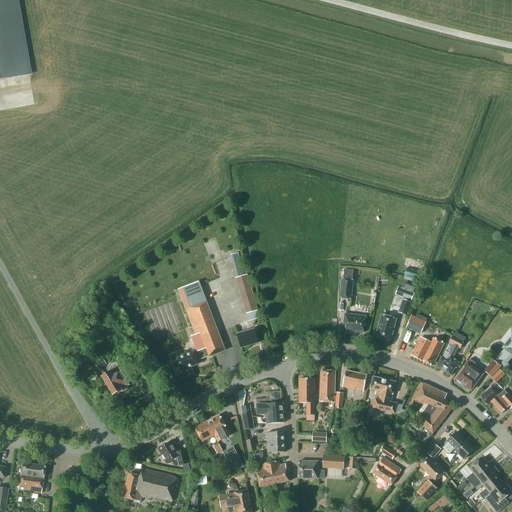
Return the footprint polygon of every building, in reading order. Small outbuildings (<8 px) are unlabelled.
[(0,0),(0,80),(31,74),(17,0),(0,0)] [(212,254),(217,268),(226,265),(225,261),(229,259),(240,255),(237,245),(212,254)] [(404,277),(418,281),(420,272),(406,268),(404,277)] [(247,275),(235,278),(246,314),(258,310),(247,275)] [(351,300),(354,280),(342,278),(339,298),(351,300)] [(404,298),(398,313),(406,316),(415,293),(413,293),(415,288),(403,283),(401,288),(398,287),(395,295),(404,298)] [(197,351),(194,352),(178,359),(182,370),(199,364),(197,361),(209,357),(209,358),(225,351),(203,294),(200,295),(196,284),(179,291),(196,336),(192,337),(197,351)] [(175,302),(147,312),(156,340),(185,330),(175,302)] [(364,333),(366,316),(345,314),(344,324),(346,324),(345,332),(352,333),(352,331),(364,333)] [(391,341),(397,319),(382,315),(376,337),(391,341)] [(412,316),(407,326),(421,332),(426,322),(412,316)] [(241,348),(258,343),(254,329),(237,334),(241,348)] [(493,360),(484,372),(492,378),(510,355),(511,356),(511,335),(502,349),(503,350),(494,361),(493,360)] [(433,366),(444,343),(434,338),(431,343),(421,337),(412,354),(411,355),(433,366)] [(460,362),(452,357),(457,348),(459,349),(463,343),(453,337),(449,343),(450,344),(442,358),(437,367),(451,376),(456,368),(457,368),(460,362)] [(95,364),(98,369),(106,365),(103,359),(95,364)] [(484,374),(473,366),(475,364),(469,359),(467,362),(467,361),(463,366),(465,368),(456,379),(457,380),(458,382),(461,384),(463,384),(472,390),(484,374)] [(126,386),(130,384),(118,365),(110,370),(111,371),(102,377),(114,396),(118,393),(119,394),(128,389),(126,386)] [(500,370),(492,378),(497,383),(505,375),(500,370)] [(323,371),(321,371),(320,392),(320,402),(334,403),(335,392),(336,372),(333,371),(323,371)] [(367,376),(347,371),(343,387),(363,392),(367,376)] [(395,414),(397,404),(391,403),(396,383),(374,378),(371,390),(377,391),(376,395),(380,396),(379,400),(375,399),(373,409),(395,414)] [(300,380),(300,391),(315,391),(315,380),(300,380)] [(412,399),(425,405),(420,411),(423,414),(425,416),(419,423),(433,434),(454,407),(445,400),(447,394),(420,382),(412,399)] [(491,402),(492,402),(499,395),(491,386),(486,391),(486,393),(481,398),(488,405),(491,402)] [(315,391),(300,391),(300,403),(308,403),(308,415),(316,415),(315,391)] [(499,395),(492,402),(502,414),(508,408),(509,407),(511,409),(511,408),(511,397),(508,393),(505,396),(502,392),(499,395)] [(343,393),(336,393),(335,408),(342,409),(343,393)] [(267,414),(283,413),(283,403),(256,405),(257,415),(267,415),(267,414)] [(403,406),(397,405),(395,414),(399,415),(406,418),(409,413),(401,409),(403,406)] [(243,414),(250,413),(248,406),(241,407),(243,414)] [(252,413),(241,415),(244,431),(255,429),(252,413)] [(267,414),(267,415),(267,424),(284,423),(283,413),(267,414)] [(220,416),(208,422),(215,436),(227,429),(220,416)] [(215,436),(208,422),(195,429),(202,442),(215,436)] [(268,443),(285,442),(284,432),(268,432),(268,443)] [(327,433),(313,432),(312,442),(326,442),(327,433)] [(464,460),(474,449),(457,432),(447,443),(443,448),(450,454),(454,450),(464,460)] [(180,464),(188,464),(185,451),(179,454),(171,441),(158,448),(167,464),(173,461),(176,466),(180,464)] [(285,452),(285,442),(268,443),(268,453),(285,452)] [(219,444),(213,447),(217,454),(222,452),(219,444)] [(435,445),(427,454),(434,459),(441,450),(435,445)] [(236,446),(225,451),(234,471),(245,466),(236,446)] [(382,453),(392,460),(396,454),(385,446),(384,447),(382,446),(377,455),(380,457),(382,453)] [(344,457),(323,455),(322,469),(344,470),(344,457)] [(391,485),(401,470),(383,458),(373,473),(391,485)] [(420,466),(432,478),(429,481),(428,480),(416,492),(425,501),(437,489),(433,484),(445,473),(436,464),(435,465),(428,458),(420,466)] [(490,467),(483,458),(469,469),(473,473),(466,479),(470,483),(490,467)] [(280,461),(272,463),(276,484),(289,482),(287,469),(286,469),(286,465),(280,466),(280,461)] [(324,471),(318,471),(318,462),(299,462),(299,479),(318,479),(324,479),(324,471)] [(41,493),(44,466),(22,463),(18,490),(41,493)] [(276,484),(272,463),(262,465),(263,469),(257,470),(258,475),(260,487),(276,484)] [(480,482),(483,486),(496,475),(490,467),(470,483),(474,488),(480,482)] [(172,502),(177,481),(175,477),(143,469),(141,476),(129,474),(124,497),(141,501),(142,497),(151,499),(151,498),(172,502)] [(496,475),(483,486),(486,489),(479,494),(483,499),(490,494),(489,493),(503,483),(496,475)] [(195,478),(196,486),(208,485),(208,477),(195,478)] [(503,482),(503,483),(489,493),(490,494),(494,499),(490,503),(493,507),(498,503),(498,504),(511,492),(503,482)] [(222,511),(237,511),(238,511),(252,511),(248,490),(235,493),(219,496),(222,508),(222,511)] [(433,511),(447,500),(444,496),(428,509),(430,511),(433,511)]
